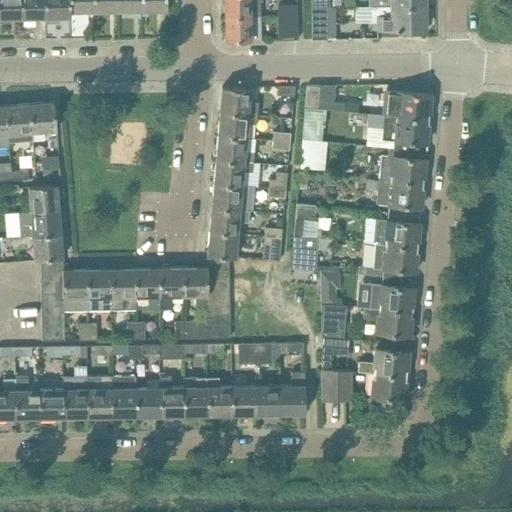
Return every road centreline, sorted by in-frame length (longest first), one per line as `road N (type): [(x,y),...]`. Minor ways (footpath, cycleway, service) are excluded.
road 1 (residential): [(0,452),(410,443),(421,425),(456,61)]
road 2 (residential): [(456,61),(199,64)]
road 3 (residential): [(139,249),(184,249),(199,64)]
road 4 (residential): [(199,64),(0,70)]
